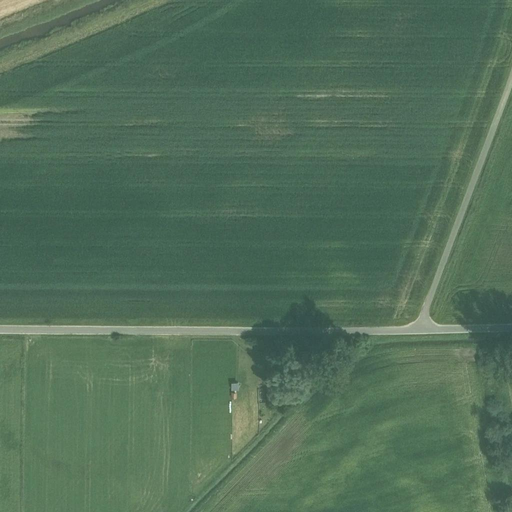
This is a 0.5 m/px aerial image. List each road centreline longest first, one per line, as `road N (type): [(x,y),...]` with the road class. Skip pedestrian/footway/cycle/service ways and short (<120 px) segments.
road 1 (unclassified): [(0,331),(423,329)]
road 2 (unclassified): [(423,329),(511,79)]
